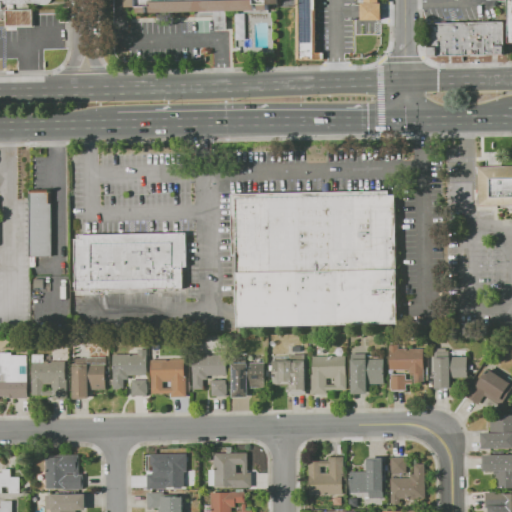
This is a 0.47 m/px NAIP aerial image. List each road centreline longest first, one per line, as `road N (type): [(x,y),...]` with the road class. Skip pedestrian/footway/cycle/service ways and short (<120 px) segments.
road 1 (residential): [(0,432),(444,425)]
road 2 (primary): [(404,82),(0,93)]
road 3 (primary): [(119,124),(405,121)]
